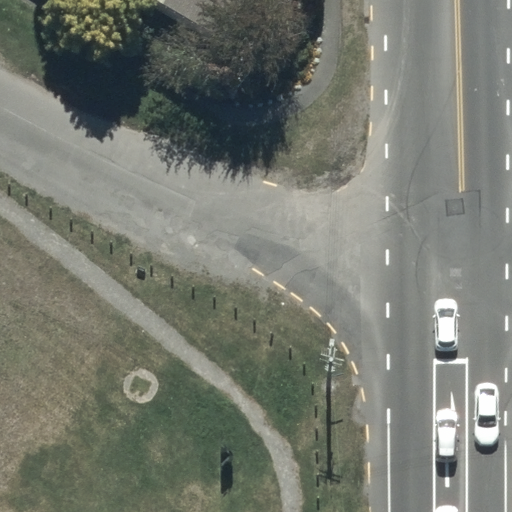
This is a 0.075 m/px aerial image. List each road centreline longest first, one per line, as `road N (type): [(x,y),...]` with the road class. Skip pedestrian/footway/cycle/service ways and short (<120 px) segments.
road 1 (unclassified): [(0,110),(171,194),(439,281)]
road 2 (secondary): [(434,0),(439,281)]
road 3 (secondary): [(439,281),(443,511)]
